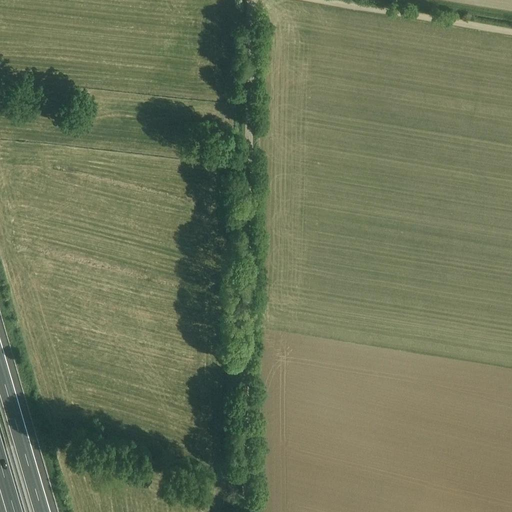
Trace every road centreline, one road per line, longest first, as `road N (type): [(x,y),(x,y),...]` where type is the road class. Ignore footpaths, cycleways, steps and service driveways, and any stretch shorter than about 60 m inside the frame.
road 1 (unclassified): [(255,511),(256,0)]
road 2 (track): [(316,0),(511,33)]
road 3 (motorway): [(42,511),(0,366)]
